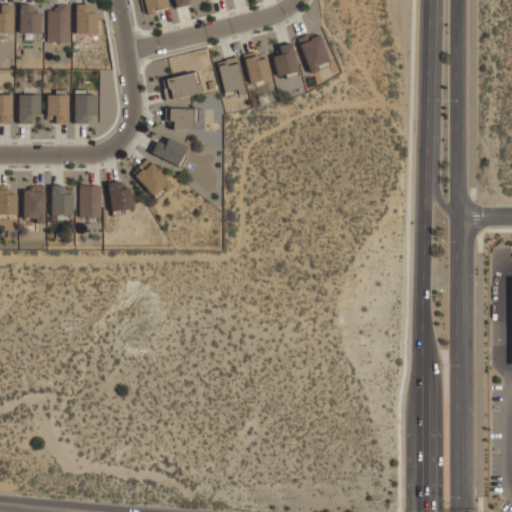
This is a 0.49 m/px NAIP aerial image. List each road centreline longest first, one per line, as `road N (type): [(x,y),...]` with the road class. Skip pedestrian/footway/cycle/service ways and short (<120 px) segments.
road 1 (primary): [(429,0),(423,511)]
road 2 (primary): [(458,511),(456,0)]
road 3 (residential): [(0,154),(88,155),(123,138),(135,104),(118,0)]
road 4 (residential): [(293,0),(278,13),(126,51)]
